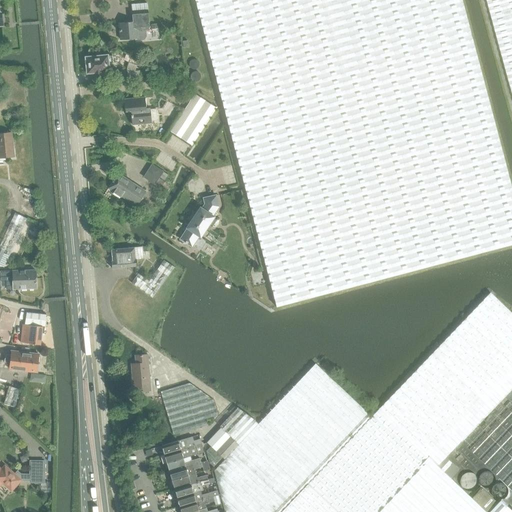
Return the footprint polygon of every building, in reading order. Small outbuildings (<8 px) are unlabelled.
[(194,0),(276,306),(511,243),(511,191),(461,0),(194,0)] [(511,0),(487,0),(511,90),(511,0)] [(149,30),(147,10),(131,11),(132,23),(119,24),(120,40),(137,38),(137,41),(142,40),(144,40),(144,39),(146,38),(146,37),(146,30),(149,30)] [(112,66),(111,58),(107,56),(85,58),(86,61),(83,62),(84,66),(86,67),(87,75),(91,75),(91,76),(95,76),(101,76),(101,75),(105,75),(105,74),(108,74),(108,67),(112,66)] [(140,77),(139,71),(135,71),(137,66),(128,63),(126,69),(127,79),(140,78),(140,77)] [(194,94),(170,132),(190,146),(215,108),(214,106),(194,94)] [(145,98),(124,100),(125,111),(130,111),(132,125),(151,123),(151,121),(157,120),(156,109),(150,109),(150,108),(146,108),(145,98)] [(0,157),(13,156),(11,133),(0,133),(0,157)] [(154,185),(155,184),(160,188),(164,182),(158,178),(159,177),(164,181),(167,176),(152,165),(144,178),(154,185)] [(146,192),(118,174),(109,188),(114,192),(114,193),(121,197),(121,196),(136,206),(146,192)] [(204,203),(180,237),(193,246),(199,236),(201,237),(209,225),(212,227),(217,220),(213,217),(214,216),(213,216),(219,207),(216,194),(203,197),(204,203)] [(14,213),(0,244),(0,259),(3,253),(9,256),(21,229),(26,218),(20,216),(14,213)] [(141,247),(111,250),(112,261),(111,261),(112,269),(136,266),(135,259),(143,258),(141,247)] [(138,273),(132,283),(152,298),(174,267),(164,260),(149,281),(138,273)] [(0,280),(35,279),(35,270),(0,271),(0,280)] [(0,289),(0,290),(35,288),(35,279),(0,280),(0,289)] [(511,511),(511,510),(511,511),(499,500),(497,503),(481,488),(471,498),(451,479),(459,470),(446,457),(511,387),(511,314),(490,293),(432,352),(371,417),(280,511),(511,511)] [(26,313),(24,324),(29,324),(43,326),(44,326),(46,315),(43,314),(26,312),(26,313)] [(40,345),(42,327),(23,324),(20,342),(40,345)] [(10,351),(10,355),(6,355),(3,364),(9,365),(8,369),(37,372),(37,371),(40,370),(40,365),(38,364),(39,354),(10,351)] [(150,390),(147,355),(135,356),(135,364),(131,364),(133,392),(150,390)] [(224,460),(214,471),(225,511),(280,511),(371,417),(367,413),(343,392),(313,366),(311,368),(258,424),(238,445),(224,460)] [(38,374),(38,378),(41,382),(45,383),(46,375),(38,374)] [(217,415),(213,400),(189,383),(160,391),(173,435),(208,425),(206,419),(217,415)] [(9,386),(4,404),(17,408),(22,390),(9,386)] [(237,407),(219,426),(220,427),(238,445),(258,424),(254,420),(254,419),(237,407)] [(220,427),(206,442),(211,446),(222,457),(224,460),(238,445),(220,427)] [(192,436),(161,445),(164,454),(201,444),(200,439),(193,440),(192,436)] [(201,444),(164,454),(167,463),(190,456),(204,452),(201,444)] [(206,450),(206,451),(209,462),(211,464),(213,466),(222,457),(211,446),(206,450)] [(190,456),(167,463),(169,472),(201,462),(199,458),(191,460),(190,456)] [(0,486),(1,485),(2,485),(9,490),(18,480),(30,480),(30,482),(44,482),(44,461),(30,461),(30,475),(20,474),(17,471),(13,476),(5,468),(3,471),(0,470),(0,486)] [(201,462),(169,472),(172,481),(195,473),(194,469),(202,467),(201,462)] [(195,473),(172,481),(174,489),(207,479),(206,475),(197,478),(195,473)] [(207,479),(174,489),(177,498),(195,493),(200,491),(200,490),(203,490),(202,486),(209,484),(207,479)] [(40,483),(40,492),(51,492),(51,483),(40,483)] [(195,493),(177,498),(180,506),(210,497),(213,496),(218,495),(217,490),(214,491),(201,495),(200,491),(195,493)] [(210,497),(180,506),(181,511),(193,511),(206,508),(205,504),(214,501),(213,496),(210,497)]
